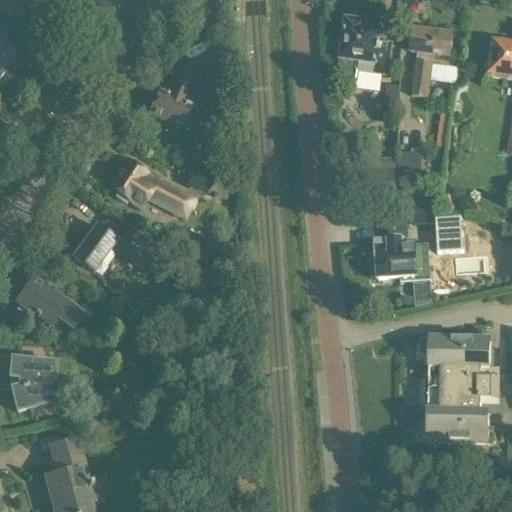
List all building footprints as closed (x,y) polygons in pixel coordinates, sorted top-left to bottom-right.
[(25,11),(11,5),(5,18),(19,24),(25,11)] [(0,78),(3,74),(2,72),(14,55),(4,48),(15,31),(0,20),(0,78)] [(342,51),(340,71),(354,73),(359,68),(359,65),(375,67),(374,76),(387,77),(391,47),(378,45),(380,33),(363,31),(364,26),(346,23),(344,40),(341,41),(340,49),(342,51)] [(412,33),(409,55),(417,56),(416,65),(415,65),(410,99),(427,101),(431,68),(447,70),(449,61),(452,38),(412,33)] [(511,46),(492,44),(487,79),(511,82),(511,46)] [(158,94),(148,116),(183,132),(193,110),(189,108),(195,95),(205,99),(211,84),(198,78),(201,71),(181,62),(169,89),(165,88),(161,96),(158,94)] [(386,88),(385,110),(399,110),(400,89),(386,88)] [(327,107),(340,108),(341,95),(327,94),(327,107)] [(449,119),(448,152),(459,152),(461,120),(449,119)] [(400,155),(399,181),(421,182),(423,156),(400,155)] [(126,165),(109,191),(118,196),(115,200),(126,207),(128,203),(141,211),(147,202),(183,220),(192,203),(156,185),(143,176),(145,172),(131,162),(128,166),(126,165)] [(398,171),(355,172),(355,203),(398,203),(398,171)] [(209,191),(217,193),(221,182),(214,179),(209,191)] [(444,216),(455,216),(455,201),(444,200),(444,216)] [(462,222),(436,223),(438,257),(464,255),(464,253),(472,253),(471,232),(462,233),(462,222)] [(95,228),(72,260),(93,275),(112,249),(145,273),(158,255),(147,247),(149,243),(128,228),(119,240),(113,236),(111,240),(95,228)] [(376,266),(371,267),(372,281),(377,281),(377,282),(399,281),(400,286),(431,284),(429,248),(410,249),(410,243),(376,245),(376,248),(373,248),(374,263),(376,263),(376,266)] [(33,281),(16,305),(37,321),(38,320),(50,329),(57,320),(74,333),(84,319),(33,281)] [(431,342),(428,445),(488,447),(489,417),(480,417),(481,405),(499,405),(500,377),(496,371),(490,371),(491,343),(431,342)] [(11,363),(9,382),(10,393),(16,415),(57,404),(52,384),(53,366),(11,363)] [(58,479),(46,482),(54,511),(87,511),(82,492),(89,490),(77,445),(51,452),(58,479)]
